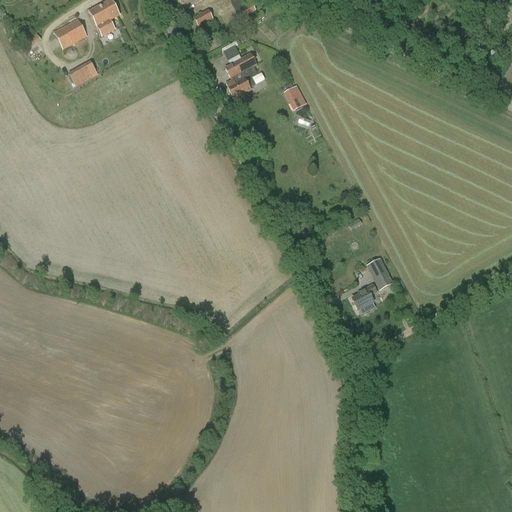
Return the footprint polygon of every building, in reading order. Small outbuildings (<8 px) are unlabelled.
[(179,0),(182,4),(185,11),(201,2),(200,0),(179,0)] [(256,12),(252,6),(251,7),(247,0),(237,0),(230,5),(236,15),(235,16),(239,22),(256,12)] [(110,2),(88,14),(102,39),(114,32),(109,22),(119,17),(110,2)] [(208,11),(193,19),(201,34),(212,28),(209,23),(213,21),(208,11)] [(68,41),(71,47),(87,38),(77,21),(53,34),(59,45),(68,41)] [(34,44),(42,40),(39,35),(31,39),(34,44)] [(223,54),(228,63),(239,56),(234,48),(223,54)] [(227,90),(233,101),(250,92),(249,90),(255,86),(251,79),(257,76),(253,68),(256,67),(250,55),(225,69),(232,83),(226,86),(228,90),(227,90)] [(71,72),(78,87),(101,78),(94,62),(71,72)] [(286,94),(296,112),(309,106),(299,87),(286,94)] [(386,273),(381,276),(380,275),(373,279),(379,292),(387,288),(392,285),(386,273)] [(376,294),(372,287),(359,294),(360,297),(351,301),(357,312),(372,304),(369,298),(376,294)]
